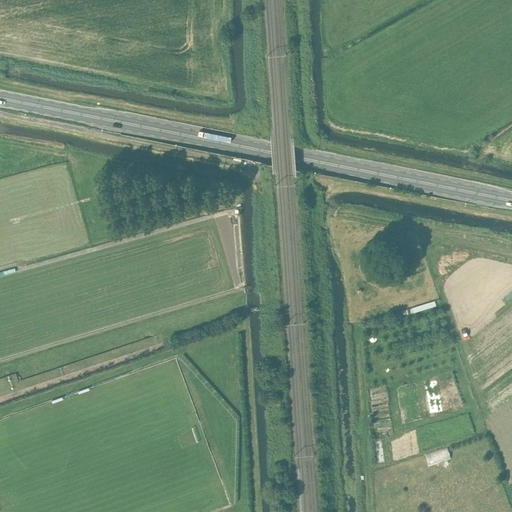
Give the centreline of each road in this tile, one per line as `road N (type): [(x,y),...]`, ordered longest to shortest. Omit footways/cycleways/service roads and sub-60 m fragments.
road 1 (secondary): [(511,201),(0,98)]
road 2 (track): [(224,205),(0,268)]
